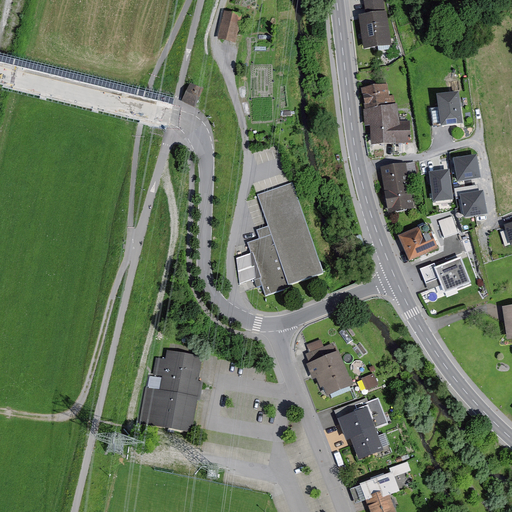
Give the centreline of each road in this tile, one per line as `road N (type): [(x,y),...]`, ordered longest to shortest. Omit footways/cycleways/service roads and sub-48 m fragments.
road 1 (track): [(75,511),(201,0)]
road 2 (tertiary): [(280,325),(241,319),(209,286),(207,173),(197,132),(170,115),(0,73)]
road 3 (secondary): [(397,277),(366,188),(340,0)]
road 4 (track): [(136,245),(134,185),(146,110),(190,0)]
road 5 (track): [(136,245),(79,407),(62,416),(0,410)]
road 6 (residential): [(347,511),(280,325)]
road 7 (secondary): [(511,434),(443,359),(397,277)]
road 8 (track): [(135,261),(149,269),(151,288),(129,426)]
road 9 (tertiary): [(397,277),(280,325)]
